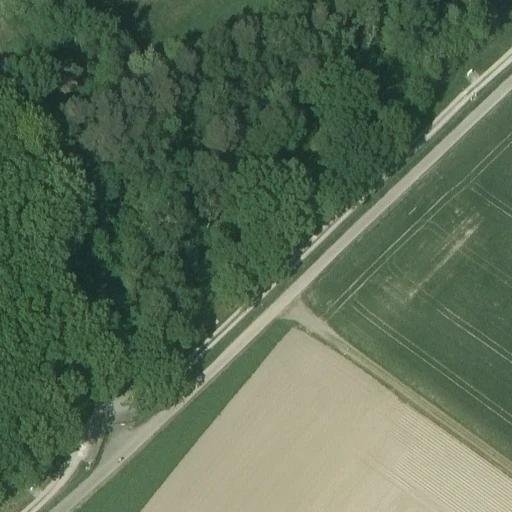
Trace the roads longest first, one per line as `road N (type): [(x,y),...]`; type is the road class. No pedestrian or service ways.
road 1 (track): [(511,85),(285,303)]
road 2 (track): [(511,468),(285,303)]
road 3 (track): [(285,303),(126,451)]
